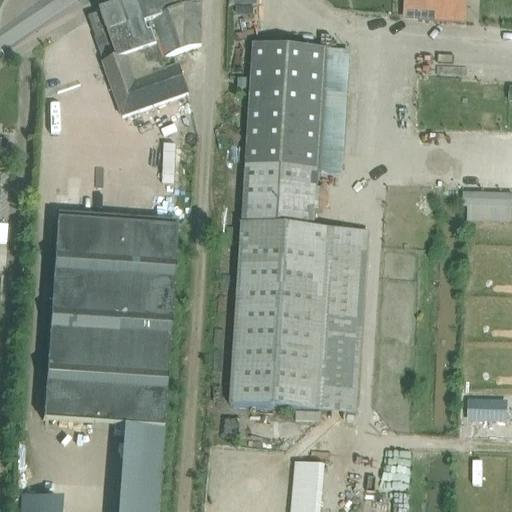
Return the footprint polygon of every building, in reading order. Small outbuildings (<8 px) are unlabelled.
[(138,0),(119,7),(119,6),(101,13),(102,15),(90,19),(89,18),(88,18),(96,40),(99,39),(108,65),(104,66),(123,119),(188,97),(178,69),(166,73),(158,49),(155,50),(150,36),(147,37),(145,29),(154,25),(166,59),(201,47),(202,0),(138,0)] [(407,0),(406,20),(464,23),(465,0),(407,0)] [(253,47),(242,226),(314,231),(318,173),(341,174),(347,73),(325,71),(326,52),(253,47)] [(247,90),(247,81),(238,81),(238,90),(247,90)] [(481,97),(480,112),(508,113),(508,98),(481,97)] [(163,430),(177,229),(57,220),(43,421),(163,430)] [(357,415),(368,234),(314,231),(242,226),(230,407),(357,415)] [(296,462),(293,511),(322,511),(325,463),(296,462)]
